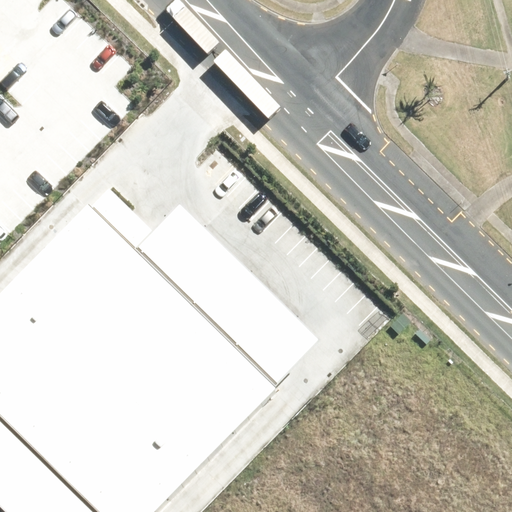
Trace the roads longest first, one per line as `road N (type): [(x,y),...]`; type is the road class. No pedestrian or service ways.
road 1 (secondary): [(511,310),(309,110)]
road 2 (secondary): [(309,110),(198,0)]
road 3 (residential): [(394,0),(309,110)]
